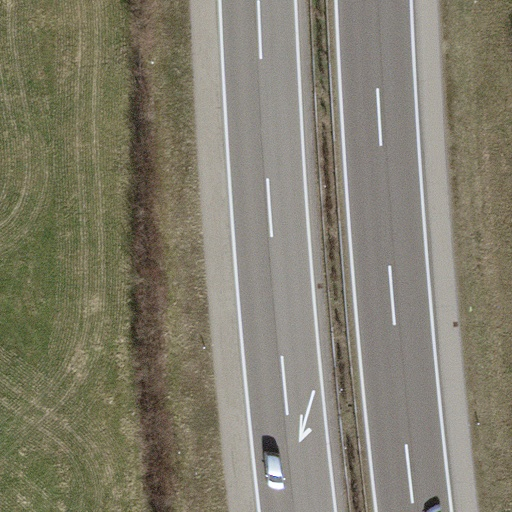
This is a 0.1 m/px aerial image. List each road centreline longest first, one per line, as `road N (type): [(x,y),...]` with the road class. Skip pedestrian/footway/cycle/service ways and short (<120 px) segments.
road 1 (motorway): [(258,0),(281,358),(300,511)]
road 2 (motorway): [(414,511),(376,0)]
